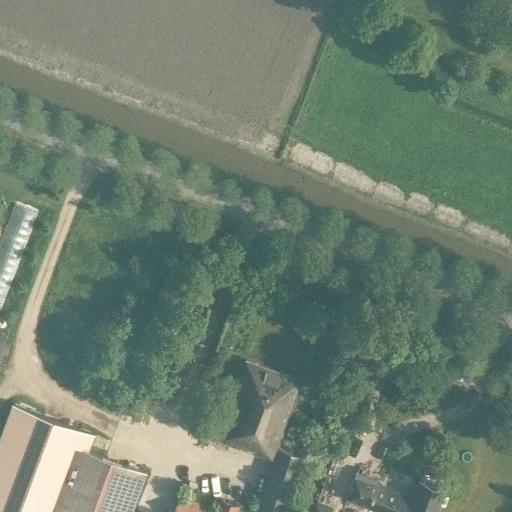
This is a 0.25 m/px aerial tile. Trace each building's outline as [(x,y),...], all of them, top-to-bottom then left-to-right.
[(18,196),(0,250),(0,275),(15,281),(40,204),(18,196)] [(154,395),(172,402),(194,340),(176,334),(154,395)] [(255,511),(284,511),(305,455),(279,446),(302,380),(248,360),(220,439),(261,454),(262,450),(275,456),(264,487),(255,511)] [(88,449),(95,432),(13,402),(0,436),(0,511),(130,511),(147,470),(88,449)] [(437,511),(446,488),(422,479),(414,499),(379,485),(381,482),(357,472),(347,497),(385,511),(437,511)] [(180,495),(173,511),(238,511),(240,505),(222,498),(219,509),(180,495)] [(317,502),(312,511),(331,511),(333,508),(317,502)]
